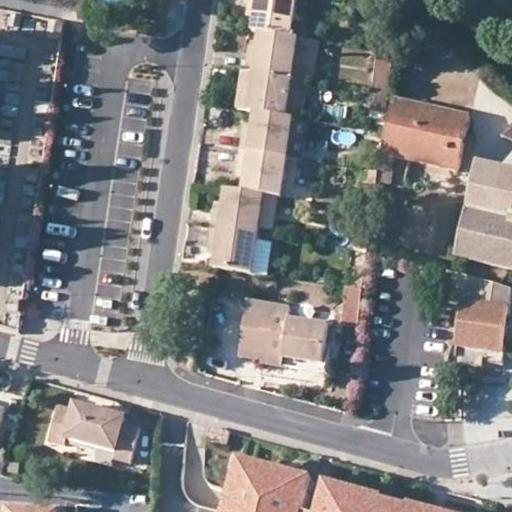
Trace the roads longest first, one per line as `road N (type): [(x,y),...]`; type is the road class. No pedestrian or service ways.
road 1 (residential): [(198,0),(146,381)]
road 2 (residential): [(146,381),(426,459),(511,453)]
road 3 (residential): [(0,345),(146,381)]
